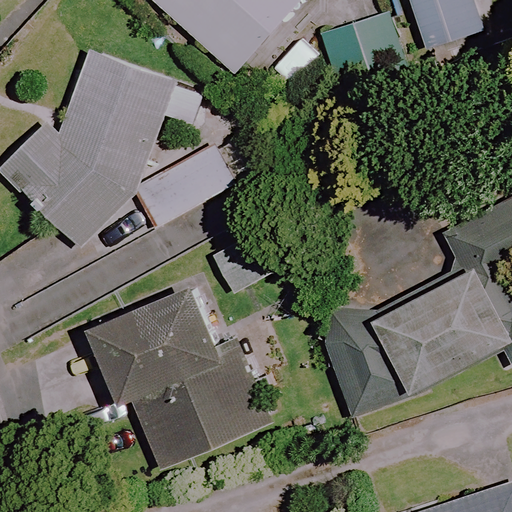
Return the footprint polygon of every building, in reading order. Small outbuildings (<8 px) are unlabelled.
[(303,0),(157,0),(237,72),(303,0)] [(410,0),(427,48),(484,28),(473,0),(410,0)] [(402,71),(384,14),(323,32),(341,90),(402,71)] [(321,56),(302,38),(273,67),(292,85),(321,56)] [(205,91),(180,81),(94,47),(65,123),(53,112),(0,167),(0,171),(82,249),(137,191),(161,129),(186,139),(205,91)] [(215,150),(141,193),(162,228),(236,185),(215,150)] [(263,281),(243,243),(216,257),(236,295),(263,281)] [(505,347),(511,360),(511,271),(490,283),(478,259),(377,309),(324,336),(365,417),(418,390),(505,347)] [(224,347),(199,286),(96,329),(137,429),(146,425),(164,468),(272,423),(238,341),(224,347)] [(511,511),(511,490),(511,486),(427,511),(511,511)]
